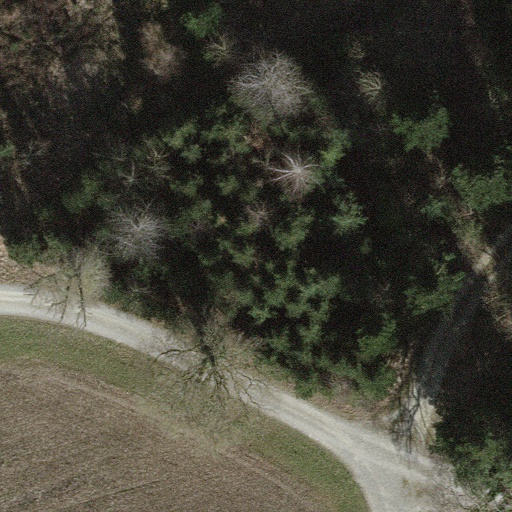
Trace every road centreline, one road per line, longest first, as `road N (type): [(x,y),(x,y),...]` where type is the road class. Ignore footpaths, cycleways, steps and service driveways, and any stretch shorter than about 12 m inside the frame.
road 1 (track): [(511,497),(408,497),(358,448),(132,332),(0,305)]
road 2 (track): [(405,511),(444,346),(511,257)]
